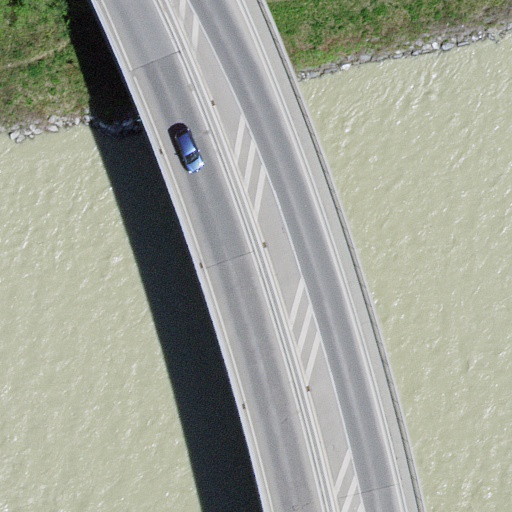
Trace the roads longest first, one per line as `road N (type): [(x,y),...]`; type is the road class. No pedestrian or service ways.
road 1 (tertiary): [(368,511),(301,258),(199,0)]
road 2 (tertiary): [(127,0),(213,216),(296,511)]
